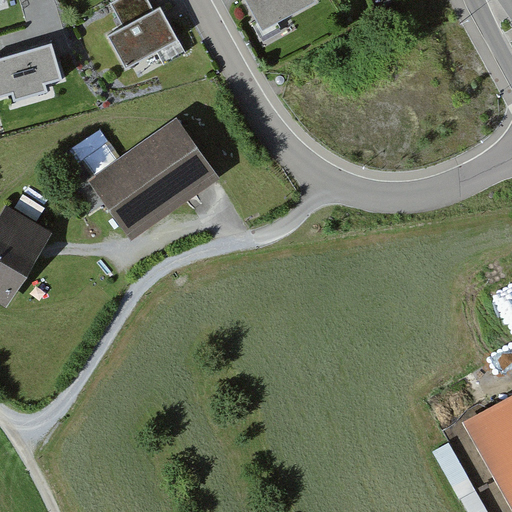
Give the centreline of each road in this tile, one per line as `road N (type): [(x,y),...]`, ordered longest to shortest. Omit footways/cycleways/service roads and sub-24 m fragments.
road 1 (residential): [(196,0),(276,139),(322,180),(394,196),(452,185),(511,158)]
road 2 (track): [(23,434),(46,422),(81,382),(142,288),(177,262),(282,232),(307,211),(322,180)]
